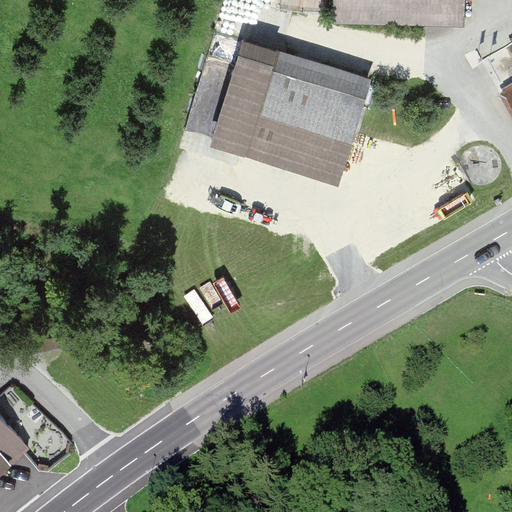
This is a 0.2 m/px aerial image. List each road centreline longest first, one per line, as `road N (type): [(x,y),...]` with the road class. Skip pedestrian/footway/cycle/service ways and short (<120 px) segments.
road 1 (secondary): [(118,472),(487,245)]
road 2 (residential): [(0,353),(118,472)]
